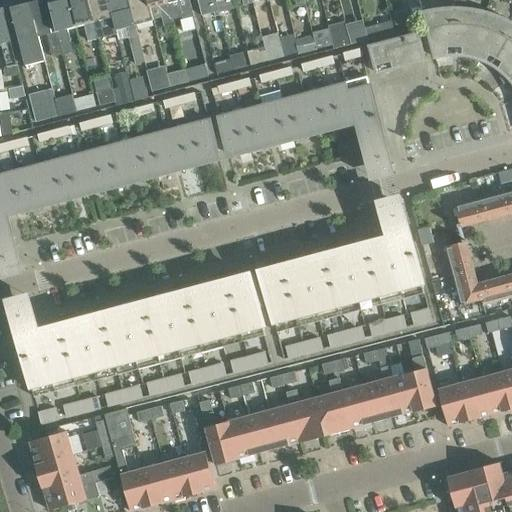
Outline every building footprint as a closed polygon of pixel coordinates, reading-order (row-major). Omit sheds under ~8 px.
[(49,0),(39,0),(30,2),(39,36),(47,34),(53,57),(63,55),(49,0)] [(76,27),(69,0),(49,0),(63,55),(73,52),(67,29),(76,27)] [(89,0),(69,0),(76,27),(84,25),(88,40),(99,37),(89,0)] [(117,33),(109,0),(89,0),(99,37),(117,33)] [(140,39),(129,0),(109,0),(117,33),(118,40),(129,37),(136,64),(145,62),(140,39)] [(154,19),(149,0),(129,0),(140,39),(158,34),(154,19)] [(175,19),(169,0),(149,0),(154,19),(162,17),(164,26),(174,24),(173,20),(175,19)] [(188,0),(169,0),(175,19),(182,18),(183,20),(193,17),(188,0)] [(219,12),(216,0),(207,0),(210,9),(214,8),(216,13),(219,12)] [(216,0),(219,12),(223,11),(222,6),(226,5),(224,0),(216,0)] [(39,36),(30,2),(10,7),(25,66),(45,61),(39,36)] [(0,44),(1,44),(7,67),(17,65),(14,53),(11,42),(2,9),(0,9),(0,44)] [(430,11),(423,13),(426,24),(435,57),(439,56),(443,56),(447,55),(452,55),(456,55),(461,55),(465,56),(469,56),(473,57),(485,13),(479,11),(472,10),(465,9),(458,9),(451,9),(444,9),(437,10),(430,11)] [(485,13),(473,57),(481,60),(485,62),(489,64),(493,66),(497,68),(500,71),(503,73),(507,76),(511,70),(511,23),(505,20),(498,17),(492,15),(485,13)] [(396,31),(408,28),(405,16),(393,19),(396,31)] [(345,25),(346,27),(350,43),(367,39),(362,20),(345,25)] [(393,32),(390,20),(364,27),(367,39),(393,32)] [(329,29),(313,33),(313,36),(316,48),(323,46),(332,43),(329,32),(329,29)] [(280,42),(284,56),(292,54),(299,52),(296,40),(294,33),(279,37),(280,42)] [(278,34),(270,36),(276,58),(284,56),(280,42),(279,37),(278,34)] [(377,73),(425,60),(418,34),(370,47),(377,73)] [(305,51),(316,48),(313,36),(296,40),(299,52),(305,51)] [(264,46),(247,51),(251,65),(268,61),(264,47),(264,46)] [(360,49),(342,54),(344,61),(362,56),(360,49)] [(234,70),(247,66),(243,52),(230,55),(231,58),(234,70)] [(317,61),(319,67),(334,63),(332,57),(317,61)] [(234,70),(231,58),(215,63),(218,74),(234,70)] [(304,71),(319,67),(317,61),(302,65),(304,71)] [(205,64),(186,69),(189,82),(208,77),(205,64)] [(19,74),(17,65),(7,67),(3,68),(6,77),(19,74)] [(275,72),(277,79),(292,75),(290,68),(275,72)] [(164,88),(159,69),(147,72),(152,92),(164,88)] [(170,87),(189,82),(186,69),(167,74),(170,87)] [(275,72),(260,76),(262,83),(277,79),(275,72)] [(118,105),(134,101),(132,90),(128,74),(115,78),(118,86),(113,87),(117,101),(118,105)] [(390,165),(367,76),(324,88),(335,127),(357,121),(373,178),(392,173),(390,165)] [(233,83),(235,90),(250,86),(249,79),(233,83)] [(233,83),(218,87),(220,94),(235,90),(233,83)] [(25,97),(22,86),(8,89),(10,100),(25,97)] [(113,87),(98,91),(101,105),(117,101),(113,87)] [(145,87),(132,90),(134,101),(148,98),(145,87)] [(303,93),(314,133),(335,127),(324,88),(303,93)] [(55,100),(52,89),(29,95),(36,122),(59,116),(55,100)] [(282,99),(293,138),(314,133),(303,93),(282,99)] [(196,100),(194,94),(179,98),(181,104),(196,100)] [(78,111),(75,99),(74,95),(55,100),(59,116),(78,111)] [(92,95),(75,99),(78,111),(88,108),(95,106),(92,95)] [(181,104),(179,98),(164,102),(166,108),(181,104)] [(262,104),(272,144),(293,138),(282,99),(262,104)] [(241,110),(251,149),(272,144),(262,104),(241,110)] [(154,111),(152,105),(137,109),(139,115),(154,111)] [(139,115),(137,109),(122,113),(124,119),(139,115)] [(241,110),(219,116),(229,155),(251,149),(241,110)] [(12,135),(12,134),(8,113),(0,114),(0,137),(1,137),(12,135)] [(112,122),(111,116),(95,120),(97,126),(112,122)] [(196,164),(218,158),(208,119),(186,125),(196,164)] [(97,126),(95,120),(80,124),(82,131),(97,126)] [(175,170),(196,164),(186,125),(165,130),(175,170)] [(70,134),(68,127),(53,131),(55,138),(70,134)] [(154,175),(175,170),(165,130),(144,136),(154,175)] [(55,138),(53,131),(38,135),(40,142),(55,138)] [(133,181),(154,175),(144,136),(123,141),(133,181)] [(28,145),(27,138),(11,142),(13,149),(28,145)] [(112,186),(133,181),(123,141),(102,147),(112,186)] [(0,152),(13,149),(11,142),(0,145),(0,152)] [(92,192),(112,186),(102,147),(81,153),(92,192)] [(60,158),(71,197),(92,192),(81,153),(60,158)] [(50,203),(71,197),(60,158),(39,164),(50,203)] [(29,209),(50,203),(39,164),(19,169),(29,209)] [(0,174),(0,271),(2,277),(22,272),(6,215),(29,209),(19,169),(0,174)] [(501,184),(509,182),(506,170),(498,172),(501,184)] [(511,190),(483,198),(489,219),(511,213),(511,190)] [(380,299),(423,288),(423,287),(401,205),(399,196),(379,202),(388,238),(366,244),(380,299)] [(460,227),(470,225),(489,219),(483,198),(455,206),(460,227)] [(417,230),(421,246),(433,243),(429,227),(417,230)] [(453,276),(474,271),(466,240),(462,241),(463,243),(446,247),(453,276)] [(380,299),(366,244),(324,255),(339,310),(380,299)] [(282,266),(297,321),(339,310),(324,255),(282,266)] [(282,266),(258,272),(267,304),(269,304),(275,327),(297,321),(282,266)] [(482,300),(478,284),(474,271),(453,276),(461,305),(482,300)] [(242,336),(264,330),(258,307),(260,306),(251,274),(227,281),(242,336)] [(510,298),(505,277),(478,284),(482,300),(483,305),(510,298)] [(200,347),(242,336),(227,281),(185,292),(200,347)] [(158,358),(200,347),(185,292),(144,303),(158,358)] [(28,295),(8,300),(32,391),(75,380),(60,325),(38,331),(28,295)] [(116,369),(158,358),(144,303),(102,314),(116,369)] [(431,320),(428,309),(411,313),(414,325),(431,320)] [(116,369),(102,314),(60,325),(75,380),(116,369)] [(386,320),(389,331),(406,327),(403,315),(386,320)] [(498,319),(501,330),(511,326),(511,322),(510,316),(498,319)] [(501,330),(498,319),(486,323),(488,333),(501,330)] [(369,324),(372,336),(389,331),(386,320),(369,324)] [(468,327),(470,338),(483,334),(480,324),(468,327)] [(347,342),(364,338),(361,326),(344,331),(347,342)] [(458,341),(470,338),(468,327),(455,330),(458,341)] [(347,342),(344,331),(327,335),(331,347),(347,342)] [(437,335),(440,346),(452,342),(449,332),(437,335)] [(437,335),(425,338),(427,349),(440,346),(437,335)] [(302,342),(305,354),(322,349),(319,338),(302,342)] [(419,339),(408,342),(412,354),(422,352),(419,339)] [(286,347),(289,358),(305,354),(302,342),(286,347)] [(381,368),(384,380),(394,417),(414,411),(414,412),(415,412),(405,374),(393,377),(390,365),(385,348),(376,350),(379,361),(381,368)] [(379,361),(376,350),(364,353),(367,364),(379,361)] [(248,357),(251,368),(267,364),(264,352),(248,357)] [(415,412),(437,406),(423,355),(412,358),(416,371),(405,374),(415,412)] [(231,361),(234,373),(251,368),(248,357),(231,361)] [(511,358),(511,369),(502,373),(511,409),(511,357),(511,358)] [(334,361),(337,371),(350,368),(347,358),(334,361)] [(322,364),(325,375),(337,371),(334,361),(322,364)] [(205,368),(209,379),(226,375),(222,363),(205,368)] [(188,372),(191,384),(209,379),(205,368),(188,372)] [(283,374),(285,385),(298,382),(295,371),(283,374)] [(491,415),(511,409),(502,373),(481,378),(491,415)] [(164,379),(167,390),(184,386),(181,374),(164,379)] [(270,377),(273,388),(285,385),(283,374),(270,377)] [(326,436),(352,429),(342,391),(343,391),(340,378),(329,381),(333,394),(317,398),(326,436)] [(470,420),(491,415),(481,378),(460,384),(470,420)] [(147,383),(150,395),(167,390),(164,379),(147,383)] [(363,385),(373,422),(394,417),(384,380),(363,385)] [(243,396),(256,392),(253,382),(241,385),(243,396)] [(470,420),(460,384),(439,390),(448,426),(470,420)] [(243,396),(241,385),(228,388),(231,399),(243,396)] [(353,427),(373,422),(363,385),(343,391),(342,391),(352,429),(353,429),(353,427)] [(122,390),(125,402),(142,397),(139,386),(122,390)] [(105,394),(108,406),(125,402),(122,390),(105,394)] [(326,436),(317,398),(301,402),(297,390),(287,392),(290,405),(291,405),(301,443),(326,436)] [(80,401),(83,413),(100,408),(97,397),(80,401)] [(170,404),(173,414),(185,411),(182,400),(170,404)] [(210,400),(199,402),(216,465),(238,460),(228,422),(217,425),(214,412),(213,412),(210,400)] [(63,406),(67,417),(83,413),(80,401),(63,406)] [(270,410),(279,447),(299,442),(300,443),(301,443),(291,405),(290,405),(270,410)] [(149,409),(152,419),(164,416),(161,406),(149,409)] [(38,412),(41,424),(58,419),(55,408),(38,412)] [(131,511),(153,506),(143,469),(129,473),(123,449),(136,446),(127,409),(105,414),(106,419),(113,443),(116,456),(131,511)] [(139,423),(152,419),(149,409),(137,412),(139,423)] [(259,453),(279,447),(270,410),(249,416),(259,453)] [(239,458),(259,453),(249,416),(228,422),(238,460),(239,459),(239,458)] [(102,446),(113,443),(106,419),(96,422),(98,429),(102,446)] [(102,446),(98,429),(82,434),(86,451),(102,446)] [(74,455),(67,431),(30,442),(37,465),(36,465),(36,466),(74,455)] [(106,458),(116,456),(113,443),(102,446),(106,458)] [(206,452),(185,458),(195,494),(216,489),(206,452)] [(80,476),(80,475),(74,455),(36,466),(42,487),(80,476)] [(174,500),(195,494),(185,458),(164,463),(174,500)] [(511,511),(511,471),(503,474),(500,462),(470,470),(470,472),(448,478),(456,507),(457,507),(458,511),(511,511)] [(164,463),(143,469),(153,506),(174,500),(164,463)] [(50,510),(87,500),(83,487),(114,478),(111,466),(80,475),(80,476),(42,487),(42,488),(44,487),(50,510)]
